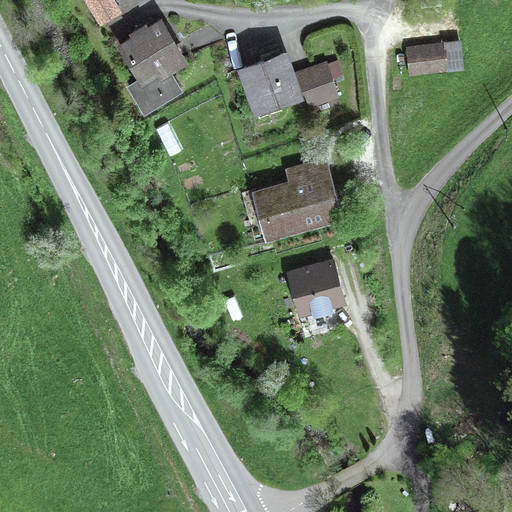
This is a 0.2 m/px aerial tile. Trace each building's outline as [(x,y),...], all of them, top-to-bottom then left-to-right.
[(85,0),(99,21),(116,11),(108,0),(85,0)] [(171,87),(162,72),(181,60),(159,23),(145,31),(143,28),(131,35),(134,38),(121,46),(140,78),(138,79),(150,99),(171,87)] [(408,51),(410,72),(443,68),(441,47),(408,51)] [(242,68),(255,108),(296,94),(282,54),(279,55),(277,50),(258,56),(260,62),(242,68)] [(334,89),(325,63),(296,73),(306,99),(334,89)] [(256,193),(267,235),(336,216),(324,175),(256,193)] [(343,302),(331,260),(287,272),(298,314),(312,310),(313,314),(330,309),(329,306),(343,302)]
